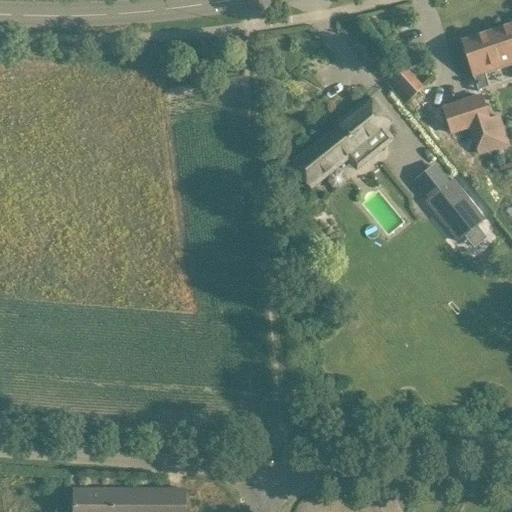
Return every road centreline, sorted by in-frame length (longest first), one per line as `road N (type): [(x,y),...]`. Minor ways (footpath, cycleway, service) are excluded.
road 1 (track): [(271,470),(282,444),(279,386),(252,188),(243,29)]
road 2 (unclassified): [(271,470),(0,452)]
road 3 (secondary): [(0,14),(242,0)]
road 4 (unclassified): [(271,470),(511,479)]
